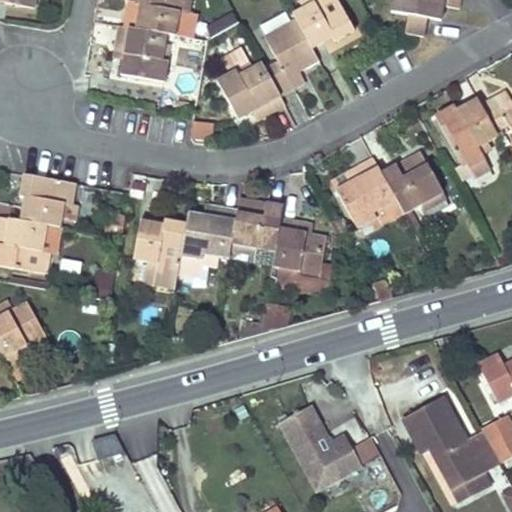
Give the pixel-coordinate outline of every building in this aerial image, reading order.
[(0,0),(0,4),(31,10),(32,0),(0,0)] [(135,18),(132,31),(163,36),(171,38),(176,15),(183,16),(186,0),(134,0),(134,4),(137,5),(145,6),(142,19),(135,18)] [(300,9),(290,15),(293,21),(309,50),(323,43),(319,37),(328,33),(331,39),(333,42),(351,32),(333,0),(308,0),(310,4),(300,9)] [(308,0),(301,0),(297,3),(300,9),(310,4),(308,0)] [(406,17),(424,20),(437,22),(439,8),(456,11),(457,0),(390,0),(388,14),(406,17)] [(137,5),(135,18),(142,19),(145,6),(137,5)] [(231,14),(204,28),(211,40),(237,26),(231,14)] [(176,15),(171,38),(187,41),(191,18),(183,16),(176,15)] [(424,20),(406,17),(402,35),(421,39),(424,20)] [(276,65),(262,71),(278,100),(303,87),(296,74),(316,62),(309,50),(293,21),(261,38),(276,65)] [(115,28),(112,46),(122,48),(120,62),(117,77),(160,85),(164,64),(158,63),(161,47),(163,36),(132,31),(115,28)] [(319,37),(323,43),(331,39),(328,33),(319,37)] [(112,46),(109,60),(120,62),(122,48),(112,46)] [(161,47),(158,63),(164,64),(167,49),(161,47)] [(236,123),(250,116),(260,110),(265,119),(283,109),(278,100),(262,71),(259,66),(250,71),(238,49),(218,60),(227,77),(214,83),(236,123)] [(504,92),(479,106),(495,132),(508,125),(511,131),(511,102),(511,104),(504,92)] [(459,120),(456,114),(453,109),(434,120),(461,166),(482,154),(478,147),(488,142),(497,137),(495,132),(479,106),(477,102),(464,109),(467,116),(459,120)] [(464,109),(456,114),(459,120),(467,116),(464,109)] [(260,110),(250,116),(255,124),(265,119),(260,110)] [(210,125),(189,126),(189,141),(211,140),(210,125)] [(488,142),(478,147),(482,154),(492,149),(488,142)] [(411,157),(380,174),(395,202),(402,214),(403,215),(421,205),(442,193),(422,157),(413,161),(411,157)] [(359,178),(334,192),(356,230),(375,220),(372,215),(395,202),(380,174),(372,159),(353,169),(359,178)] [(353,169),(329,184),(334,192),(359,178),(353,169)] [(19,209),(17,223),(43,227),(57,229),(59,219),(61,207),(69,208),(73,186),(20,177),(17,199),(21,200),(28,201),(26,211),(19,209)] [(442,193),(421,205),(428,218),(449,206),(442,193)] [(21,200),(19,209),(26,211),(28,201),(21,200)] [(395,202),(372,215),(375,220),(379,227),(402,214),(395,202)] [(235,213),(229,246),(254,250),(273,253),(279,221),(281,209),(248,203),(246,208),(236,206),(235,213)] [(61,207),(59,219),(67,220),(69,208),(61,207)] [(203,207),(200,218),(219,222),(221,210),(203,207)] [(184,226),(178,258),(199,262),(200,256),(216,258),(226,260),(227,254),(229,246),(235,213),(221,210),(219,222),(200,218),(186,215),(184,226)] [(107,216),(103,237),(118,240),(122,218),(107,216)] [(17,223),(0,219),(0,267),(24,272),(40,275),(44,253),(39,252),(42,236),(43,227),(17,223)] [(273,253),(270,269),(281,271),(296,274),(294,280),(316,284),(325,239),(309,236),(297,234),(298,225),(279,221),(273,253)] [(132,261),(145,264),(154,266),(150,287),(172,291),(178,258),(184,226),(164,222),(163,226),(162,233),(152,231),(153,224),(138,222),(132,261)] [(163,226),(153,224),(152,231),(162,233),(163,226)] [(298,225),(297,234),(309,236),(311,227),(298,225)] [(42,236),(39,252),(44,253),(47,237),(42,236)] [(229,246),(227,254),(253,258),(254,250),(229,246)] [(200,256),(199,262),(214,264),(216,258),(200,256)] [(80,273),(81,262),(50,260),(50,271),(80,273)] [(145,264),(141,285),(150,287),(154,266),(145,264)] [(281,271),(280,277),(294,280),(296,274),(281,271)] [(111,276),(97,276),(97,298),(112,298),(111,276)] [(5,303),(0,306),(0,317),(10,312),(5,303)] [(0,359),(1,361),(23,349),(25,354),(45,343),(25,304),(10,312),(0,317),(0,359)] [(275,331),(280,309),(263,305),(257,336),(275,331)] [(282,330),(286,310),(280,309),(275,331),(282,330)] [(23,349),(1,361),(7,374),(17,369),(12,361),(25,354),(23,349)] [(497,357),(477,368),(496,403),(511,394),(511,364),(504,369),(497,357)] [(484,472),(498,464),(482,434),(466,443),(442,400),(404,421),(423,457),(432,453),(452,490),(484,472)] [(350,451),(343,438),(328,445),(307,408),(277,425),(315,493),(359,468),(350,451)] [(511,432),(504,418),(480,430),(498,464),(511,456),(511,432)] [(350,451),(359,468),(380,456),(371,440),(350,451)] [(139,461),(147,488),(162,483),(154,457),(139,461)] [(484,472),(452,490),(460,503),(492,486),(484,472)] [(511,511),(511,491),(501,498),(509,511),(511,511)]
